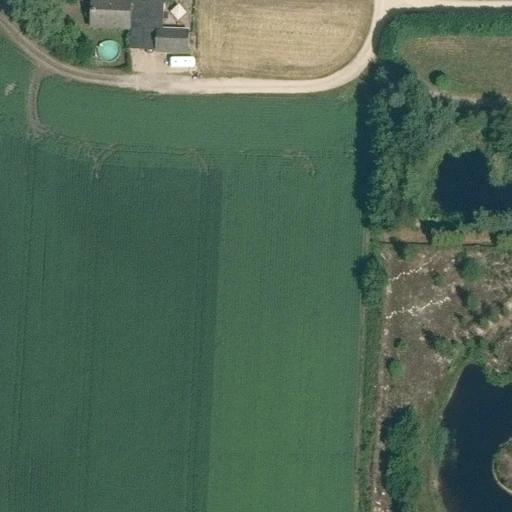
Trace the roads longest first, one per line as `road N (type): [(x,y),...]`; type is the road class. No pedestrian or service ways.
road 1 (track): [(391,3),(360,70),(330,84),(76,76),(39,57),(0,20)]
road 2 (track): [(511,9),(390,0)]
